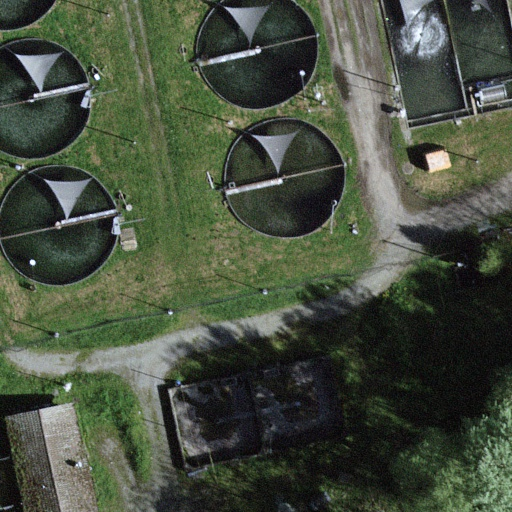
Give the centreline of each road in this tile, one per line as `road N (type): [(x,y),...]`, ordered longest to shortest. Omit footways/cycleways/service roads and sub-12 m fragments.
road 1 (track): [(0,333),(24,358),(107,362),(290,323),(348,301),(386,259),(511,191)]
road 2 (track): [(334,0),(402,250)]
